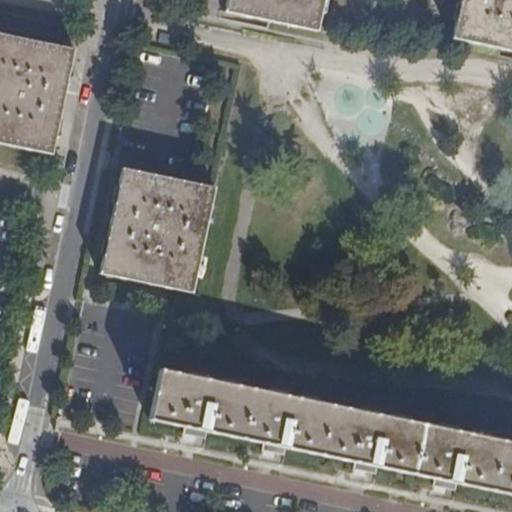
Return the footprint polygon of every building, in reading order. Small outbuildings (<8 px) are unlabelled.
[(319,33),(326,0),(228,0),(226,13),(319,33)] [(511,52),(511,0),(467,0),(459,41),(511,52)] [(71,47),(0,32),(0,144),(54,155),(77,48),(71,47)] [(218,191),(126,171),(103,274),(195,295),(218,191)] [(511,445),(163,372),(152,424),(188,431),(188,438),(208,442),(208,436),(265,447),(264,454),(287,458),(288,452),(357,466),(356,473),(377,477),(379,471),(436,483),(435,489),(457,494),(458,487),(511,498),(511,445)]
